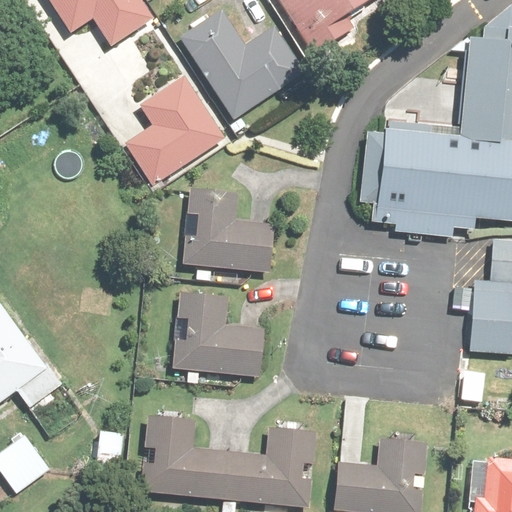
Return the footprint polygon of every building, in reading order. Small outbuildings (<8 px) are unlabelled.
[(97,0),(22,0),(4,11),(35,60),(61,43),(76,69),(122,42),(107,15),(97,0)] [(108,0),(119,17),(145,0),(108,0)] [(252,0),(238,10),(285,81),(325,55),(319,44),(370,11),(363,0),(252,0)] [(392,0),(383,10),(422,46),(465,0),(392,0)] [(422,267),(425,240),(506,243),(511,189),(511,156),(482,154),(488,86),(511,87),(511,27),(484,24),(474,32),(436,64),(428,152),(353,145),(352,158),(332,156),(325,235),(350,237),(348,261),(422,267)] [(186,29),(145,59),(209,149),(251,119),(244,110),(272,91),(243,48),(214,68),(186,29)] [(108,130),(122,150),(92,169),(116,207),(191,160),(172,129),(154,100),(108,130)] [(166,257),(153,256),(151,286),(174,288),(174,287),(200,287),(240,288),(242,248),(201,247),(201,238),(208,239),(209,219),(156,217),(155,236),(167,237),(166,257)] [(487,375),(488,311),(500,311),(501,264),(461,263),(460,303),(438,303),(437,374),(487,375)] [(230,349),(194,348),(195,319),(143,318),(140,395),(176,397),(228,399),(230,349)] [(0,388),(24,371),(0,337),(0,388)] [(337,421),(312,419),(306,511),(390,511),(392,492),(394,464),(346,461),(345,489),(333,488),(337,421)] [(235,450),(234,477),(166,474),(168,437),(111,435),(107,511),(276,511),(279,452),(235,450)] [(95,452),(66,448),(61,490),(90,493),(95,452)] [(0,507),(19,493),(0,469),(0,507)] [(511,511),(511,486),(459,482),(456,511),(511,511)]
